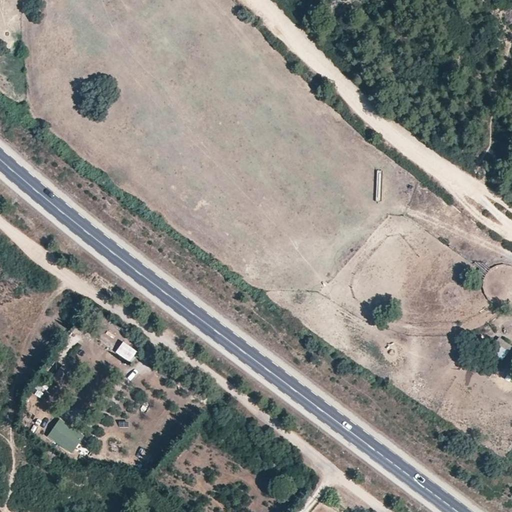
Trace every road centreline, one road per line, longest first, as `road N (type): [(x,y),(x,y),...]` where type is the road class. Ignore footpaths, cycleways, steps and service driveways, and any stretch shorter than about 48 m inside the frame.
road 1 (primary): [(455,511),(0,159)]
road 2 (track): [(0,223),(375,511)]
road 3 (track): [(262,0),(331,73),(511,228)]
road 4 (track): [(76,281),(49,302),(15,382),(3,511)]
